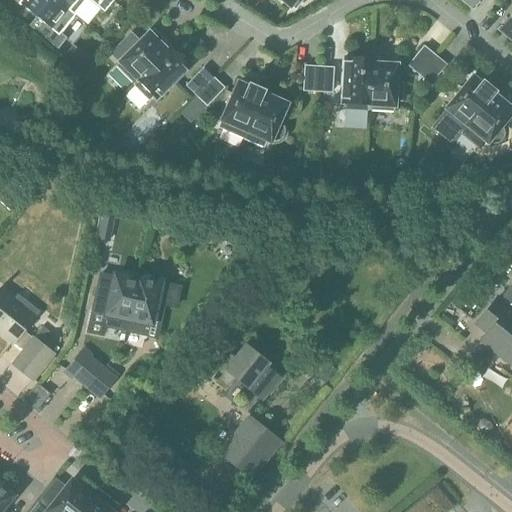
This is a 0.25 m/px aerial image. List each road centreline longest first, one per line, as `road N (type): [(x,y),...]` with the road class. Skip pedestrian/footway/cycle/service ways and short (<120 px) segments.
road 1 (residential): [(0,408),(142,511)]
road 2 (residential): [(365,415),(435,441),(511,505)]
road 3 (residential): [(362,0),(287,48),(220,13)]
road 4 (residential): [(438,292),(362,387),(365,415)]
